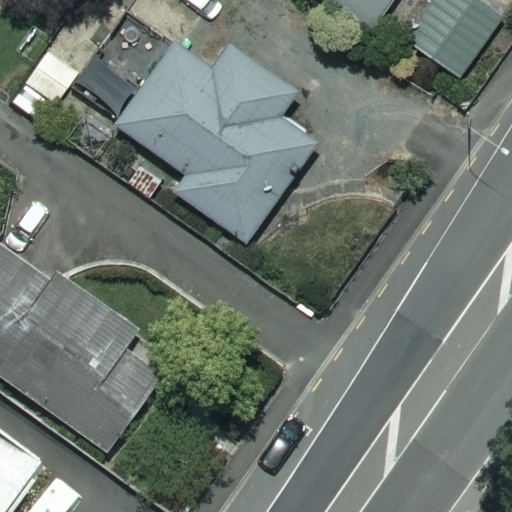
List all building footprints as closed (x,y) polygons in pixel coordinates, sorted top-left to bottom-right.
[(209,0),(151,0),(189,28),(209,0)] [(426,0),(324,0),(331,5),(369,31),(383,11),(407,28),(426,0)] [(207,69),(166,44),(143,78),(103,52),(80,88),(120,114),(111,127),(144,149),(122,182),(162,209),(172,195),(243,242),(308,143),(270,118),(288,90),(222,46),(207,69)] [(0,379),(109,448),(160,367),(132,349),(143,332),(0,241),(0,379)] [(0,511),(16,511),(46,469),(0,438),(0,511)]
